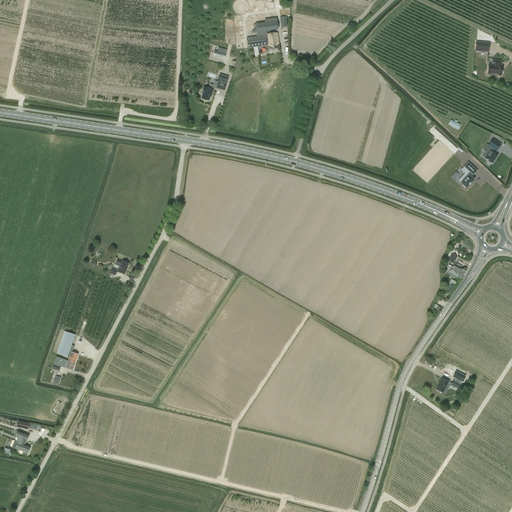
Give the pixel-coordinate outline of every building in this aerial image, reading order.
[(281,28),(288,27),(287,17),(280,18),(281,28)] [(275,19),(264,20),(265,23),(255,24),(256,33),(257,38),(247,39),(248,48),(267,45),(269,53),(280,52),(277,33),(268,35),(267,31),(278,30),(277,19),(275,19)] [(489,43),(476,42),(475,51),(488,52),(489,43)] [(502,66),(500,66),(501,61),(493,60),(492,66),(488,65),(488,74),(501,75),(502,74),(502,73),(503,71),(502,70),(502,66)] [(202,95),(201,99),(203,99),(203,100),(207,101),(208,101),(209,101),(211,97),(212,97),(214,90),(213,89),(213,88),(217,89),(217,88),(224,91),(226,85),(228,77),(219,74),(217,82),(216,86),(214,85),(210,84),(209,88),(204,87),(201,94),(202,95)] [(457,123),(458,121),(455,120),(454,122),(451,120),(448,125),(458,130),(460,125),(457,123)] [(490,147),(483,157),(485,158),(488,160),(487,160),(488,161),(487,161),(490,163),(491,162),(493,163),(498,155),(495,153),(501,145),(493,139),(488,146),(490,147)] [(463,176),(459,180),(461,182),(466,187),(474,179),(471,177),(477,171),(468,163),(465,166),(461,169),(465,173),(463,176)] [(453,264),(458,256),(460,251),(452,247),(445,260),(453,264)] [(122,262),(117,260),(115,265),(120,266),(118,272),(119,272),(119,273),(121,274),(121,273),(124,275),(126,271),(126,270),(129,263),(122,261),(122,262)] [(453,269),(452,270),(464,276),(466,272),(462,269),(461,270),(454,266),(452,269),(453,269)] [(115,276),(118,271),(112,268),(109,274),(108,277),(110,277),(111,274),(115,276)] [(450,275),(450,276),(452,277),(453,277),(453,276),(456,278),(457,277),(462,280),(464,276),(452,270),(451,270),(449,274),(450,274),(450,275)] [(455,286),(450,284),(445,292),(450,294),(455,286)] [(434,312),(435,311),(438,313),(442,308),(435,304),(431,310),(434,312)] [(84,324),(79,337),(83,338),(87,325),(84,324)] [(74,337),(75,335),(64,332),(57,353),(67,357),(69,352),(72,345),(74,337)] [(68,361),(74,363),(77,355),(69,352),(67,357),(69,358),(68,361)] [(73,367),(74,363),(68,361),(63,359),(61,365),(66,367),(66,368),(72,371),(73,367)] [(442,378),(436,390),(443,393),(447,384),(451,386),(451,385),(459,390),(462,384),(453,380),(451,383),(442,378)] [(16,427),(29,430),(30,424),(18,421),(16,427)] [(12,448),(16,449),(27,454),(30,447),(24,444),(25,441),(27,442),(29,436),(18,431),(16,437),(18,438),(17,442),(15,441),(12,448)]
